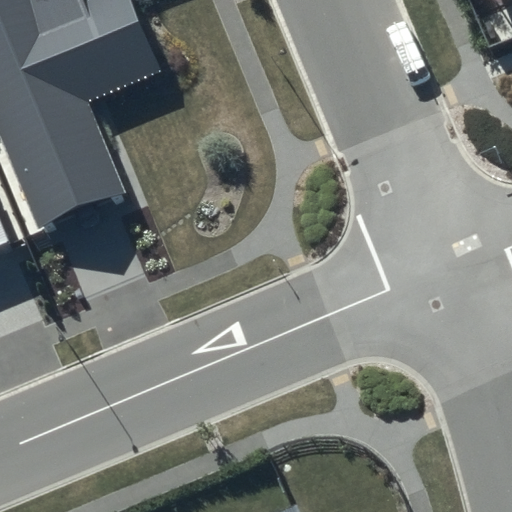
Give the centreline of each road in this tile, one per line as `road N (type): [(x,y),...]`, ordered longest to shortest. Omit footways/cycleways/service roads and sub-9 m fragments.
road 1 (residential): [(0,455),(445,269)]
road 2 (residential): [(334,0),(445,269)]
road 3 (residential): [(445,269),(511,447)]
